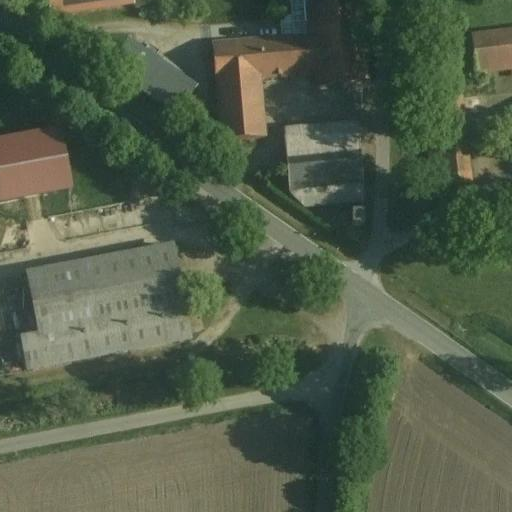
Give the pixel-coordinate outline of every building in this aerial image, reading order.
[(132,0),(47,0),(50,19),(133,7),(132,0)] [(308,7),(306,7),(309,40),(212,48),(217,85),(259,82),(314,77),(315,89),(367,84),(360,3),(352,3),(308,7)] [(511,34),(471,40),(476,78),(511,73),(511,34)] [(193,93),(126,47),(109,72),(176,118),(193,93)] [(217,85),(215,85),(222,145),(264,141),(259,82),(217,85)] [(458,100),(423,104),(433,189),(468,185),(458,100)] [(9,141),(0,142),(0,207),(71,194),(60,132),(9,141)] [(358,143),(284,150),(288,196),(304,210),(303,194),(363,188),(358,143)] [(363,188),(303,194),(304,210),(364,204),(363,188)] [(363,213),(351,213),(351,224),(363,224),(363,213)] [(171,251),(28,279),(40,341),(40,342),(184,314),(171,251)] [(184,314),(40,342),(40,341),(22,344),(28,374),(189,342),(184,314)]
